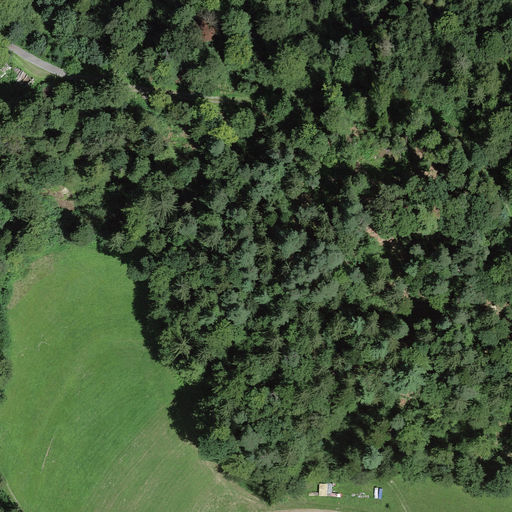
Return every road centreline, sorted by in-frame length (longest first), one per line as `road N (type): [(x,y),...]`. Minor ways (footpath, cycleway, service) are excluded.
road 1 (track): [(511,217),(461,135),(388,95),(191,98),(114,86)]
road 2 (track): [(114,86),(57,71),(0,38)]
